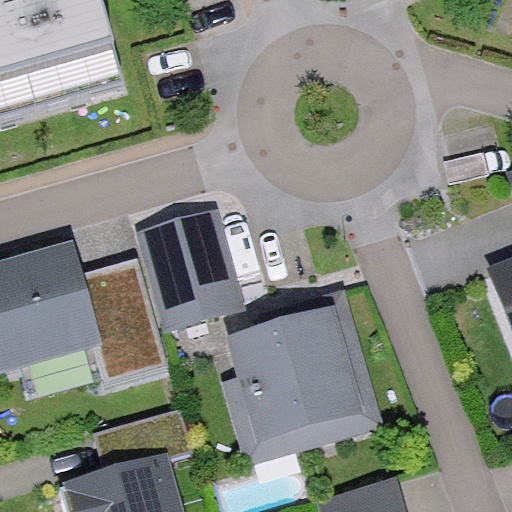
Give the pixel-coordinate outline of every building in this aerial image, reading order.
[(0,0),(0,148),(119,113),(86,0),(0,0)] [(221,214),(144,237),(173,335),(251,312),(221,214)] [(0,377),(81,354),(48,245),(0,259),(0,377)] [(511,270),(489,279),(511,343),(511,270)] [(178,385),(147,280),(66,304),(81,354),(98,409),(178,385)] [(276,333),(214,351),(255,480),(390,439),(347,287),(268,306),(276,333)] [(188,474),(178,435),(80,461),(91,500),(168,479),(188,474)] [(176,511),(168,479),(91,500),(46,511),(176,511)] [(316,511),(409,511),(400,480),(315,505),(316,511)]
